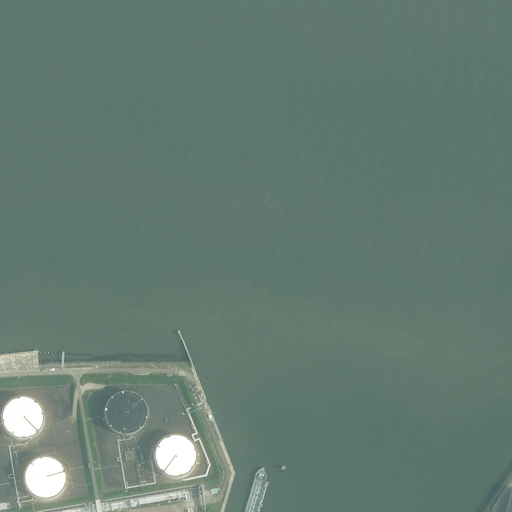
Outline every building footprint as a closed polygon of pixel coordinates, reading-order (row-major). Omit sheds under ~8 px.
[(103,412),(104,420),(107,427),(113,433),(120,436),(128,436),(135,434),(141,430),(146,423),(148,416),(147,408),(143,401),(138,396),(131,392),(123,392),(115,394),(109,399),(105,405),(103,412)] [(0,417),(1,425),(4,432),(10,437),(17,440),(25,441),(32,439),(39,434),(43,428),(45,420),(44,413),(41,406),(35,400),(28,397),(20,396),(13,399),(6,403),(2,410),(0,417)] [(152,455),(153,463),(156,470),(162,475),(169,478),(177,479),(184,477),(191,472),(195,466),(197,458),(196,451),(193,444),(187,438),(180,435),(172,434),(165,437),(158,441),(154,448),(152,455)] [(22,478),(23,485),(26,492),(32,498),(39,501),(47,502),(54,499),(60,495),(65,488),(67,481),(66,473),(62,466),(57,461),(50,458),(42,457),(34,459),(28,464),(24,470),(22,478)] [(213,502),(209,511),(219,511),(222,505),(213,502)]
